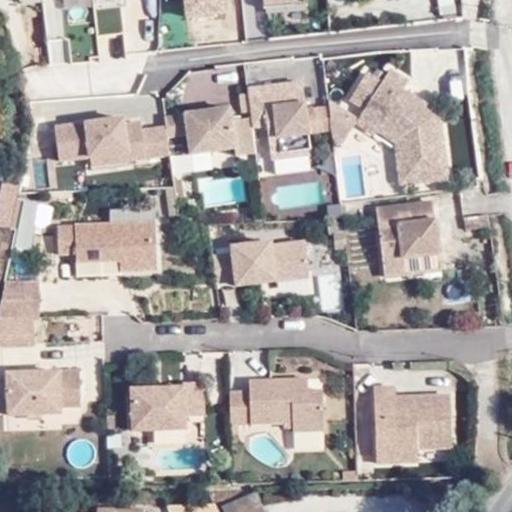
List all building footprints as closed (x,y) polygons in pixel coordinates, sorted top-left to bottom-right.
[(68,0),(71,23),(91,21),(88,0),(68,0)] [(177,0),(179,21),(225,18),(223,0),(177,0)] [(257,0),(259,10),(331,1),(331,0),(257,0)] [(473,0),(437,0),(439,16),(475,12),(473,0)] [(108,54),(126,50),(122,31),(104,36),(108,54)] [(53,39),(55,57),(72,54),(69,37),(53,39)] [(356,53),(333,55),(337,84),(345,83),(343,64),(357,62),(356,53)] [(383,96),(376,105),(369,116),(367,121),(385,133),(389,130),(395,135),(408,143),(454,143),(452,114),(442,118),(429,110),(434,102),(414,90),(419,82),(400,69),(392,81),(383,96)] [(360,98),(376,105),(383,96),(392,81),(377,72),(376,74),(360,98)] [(312,78),(257,86),(258,92),(262,127),(277,126),(281,160),(322,154),(319,133),(342,130),(339,103),(316,106),(312,78)] [(342,130),(343,143),(352,144),(367,121),(369,116),(339,98),(339,103),(342,130)] [(452,114),(434,102),(429,110),(442,118),(452,114)] [(244,153),(263,152),(260,117),(240,119),(239,106),(195,110),(199,150),(243,146),(244,153)] [(86,157),(88,169),(125,164),(125,160),(171,154),(168,125),(138,128),(137,121),(120,123),(119,118),(51,127),(56,161),(86,157)] [(454,143),(408,143),(411,184),(458,180),(454,143)] [(174,157),(174,173),(211,173),(211,157),(174,157)] [(0,227),(0,231),(17,235),(26,190),(8,187),(0,227)] [(442,203),(386,210),(391,273),(413,270),(412,259),(447,255),(446,236),(441,237),(440,231),(445,231),(442,203)] [(467,233),(489,228),(486,215),(464,220),(467,233)] [(65,260),(83,259),(83,268),(127,266),(127,277),(163,275),(161,227),(82,230),(82,232),(64,233),(65,260)] [(240,259),(220,261),(223,287),(242,283),(244,289),(266,287),(265,281),(314,275),(312,247),(280,250),(279,244),(239,249),(240,259)] [(391,273),(392,278),(449,274),(447,255),(412,259),(413,270),(391,273)] [(10,280),(1,318),(38,317),(38,315),(43,314),(43,278),(10,280)] [(328,284),(330,303),(343,302),(341,282),(328,284)] [(1,318),(0,324),(0,342),(39,342),(38,317),(1,318)] [(84,370),(12,372),(12,412),(65,410),(65,404),(84,404),(84,370)] [(255,391),(235,392),(236,423),(287,422),(289,432),(329,433),(326,379),(255,381),(255,391)] [(186,388),(137,388),(138,431),(189,430),(189,417),(211,416),(209,382),(187,383),(186,388)] [(402,452),(402,469),(426,470),(426,456),(460,455),(460,402),(421,404),(421,421),(404,421),(403,404),(403,393),(381,393),(384,452),(402,452)] [(421,404),(403,404),(404,421),(421,421),(421,404)] [(385,470),(402,469),(402,452),(384,452),(385,470)] [(266,511),(259,494),(227,507),(228,511),(266,511)] [(220,511),(215,496),(170,511),(220,511)]
